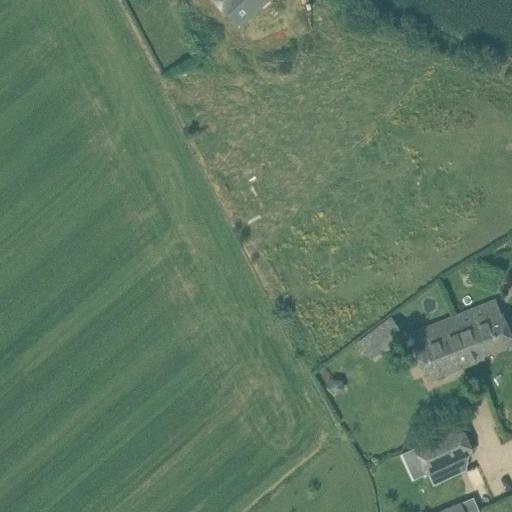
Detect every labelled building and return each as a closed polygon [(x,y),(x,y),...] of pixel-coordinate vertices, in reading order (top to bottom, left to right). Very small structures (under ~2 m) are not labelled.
[(234,0),(249,16),(267,0),(234,0)] [(421,330),(409,335),(414,348),(426,343),(438,371),(439,375),(485,357),(483,353),(511,343),(511,342),(511,337),(503,314),(497,300),(472,310),(437,324),(421,330)] [(391,316),(359,340),(373,357),(404,333),(391,316)] [(414,447),(401,453),(413,480),(427,474),(432,485),(460,472),(455,461),(469,454),(475,452),(463,427),(415,449),(414,447)] [(466,511),(462,501),(435,511),(466,511)]
